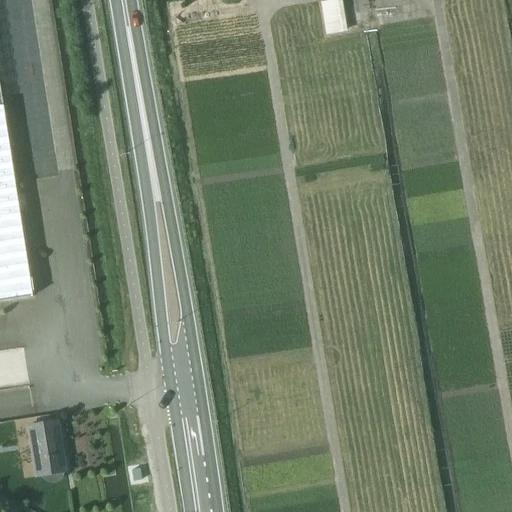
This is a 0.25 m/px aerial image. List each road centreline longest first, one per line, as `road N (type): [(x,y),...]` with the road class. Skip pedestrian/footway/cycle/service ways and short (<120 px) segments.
road 1 (track): [(345,511),(259,0)]
road 2 (track): [(149,392),(95,399),(38,0)]
road 3 (unclassified): [(149,392),(86,0)]
road 4 (primary): [(183,388),(189,329),(168,206),(150,168)]
road 5 (primary): [(150,168),(161,334),(183,388)]
road 6 (primary): [(150,168),(122,0)]
road 7 (primary): [(199,511),(183,388)]
road 8 (unclassified): [(165,511),(149,392)]
